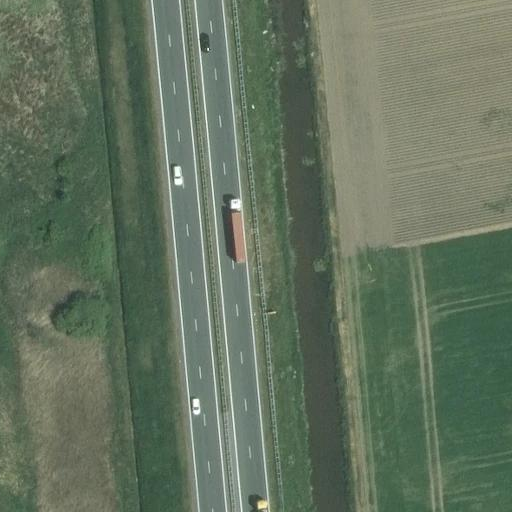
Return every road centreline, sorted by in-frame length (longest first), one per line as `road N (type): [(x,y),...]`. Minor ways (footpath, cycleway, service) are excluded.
road 1 (trunk): [(255,511),(207,0)]
road 2 (trunk): [(164,0),(212,511)]
